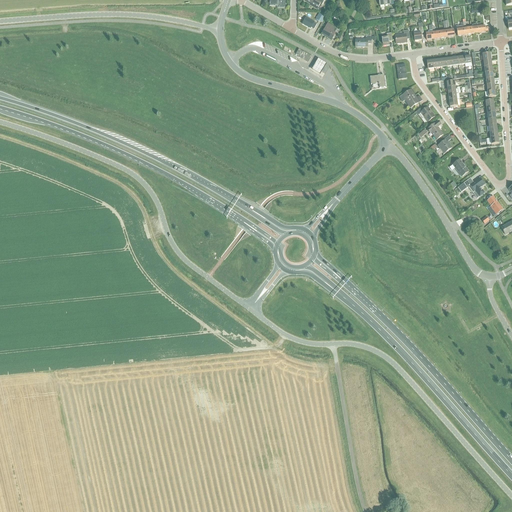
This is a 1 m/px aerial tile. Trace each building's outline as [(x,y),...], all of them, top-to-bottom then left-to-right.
[(322,5),(324,0),(318,0),(317,0),(305,0),(304,1),(312,5),(311,7),(317,10),(321,4),(322,5)] [(320,13),(316,19),(322,23),(326,17),(320,13)] [(311,28),(314,29),(317,24),(306,18),(302,24),(310,29),(311,28)] [(414,32),(414,34),(415,41),(422,41),(421,34),(423,33),(422,23),(419,23),(419,24),(418,24),(419,31),(414,32)] [(481,23),(477,24),(478,34),(486,33),(485,32),(490,31),(490,27),(485,27),(485,26),(481,27),(481,23)] [(326,35),(333,39),(336,34),(333,32),(335,28),(328,24),(322,35),(325,37),(326,35)] [(461,27),(456,27),(457,30),(457,36),(465,35),(464,29),(463,26),(461,27)] [(409,30),(403,30),(404,34),(395,35),(396,44),(407,42),(407,39),(410,38),(409,30)] [(389,41),(392,41),(391,33),(386,34),(386,35),(381,36),(383,46),(390,45),(389,41)] [(371,44),(371,37),(366,37),(366,40),(356,40),(356,47),(368,47),(368,44),(371,44)] [(296,55),(308,62),(311,57),(299,49),(296,55)] [(320,75),(326,65),(318,60),(312,70),(320,75)] [(397,65),(399,80),(407,79),(405,64),(397,65)] [(379,84),(380,88),(385,87),(384,76),(370,77),(371,84),(378,83),(378,85),(379,84)] [(409,107),(410,109),(422,101),(420,96),(416,98),(412,92),(413,91),(412,90),(400,98),(403,103),(406,101),(409,106),(409,107)] [(423,107),(416,112),(418,115),(421,113),(428,122),(435,117),(428,108),(425,110),(423,107)] [(438,127),(441,125),(439,122),(436,124),(435,124),(428,129),(429,129),(428,130),(430,133),(431,133),(437,140),(444,135),(438,127)] [(419,134),(421,137),(428,133),(425,129),(419,134)] [(448,142),(452,139),(450,136),(440,143),(441,144),(439,146),(445,154),(452,148),(448,142)] [(459,160),(453,165),(462,177),(468,172),(459,160)] [(480,179),(468,187),(473,193),(475,191),(477,194),(479,197),(484,193),(480,188),(484,185),(480,179)] [(464,183),(457,188),(460,192),(461,193),(467,188),(464,183)] [(493,197),(487,201),(491,207),(490,207),(496,215),(503,210),(499,205),(499,206),(498,206),(496,204),(497,203),(497,202),(493,197)] [(503,232),(505,235),(511,231),(511,222),(502,227),(504,231),(503,232)]
